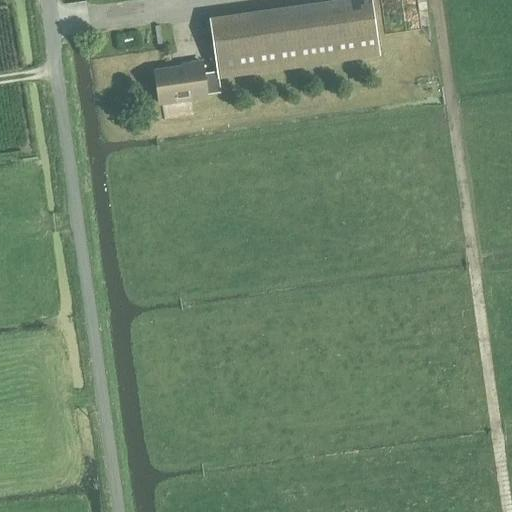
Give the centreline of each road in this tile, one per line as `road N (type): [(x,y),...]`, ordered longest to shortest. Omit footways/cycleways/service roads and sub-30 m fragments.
road 1 (unclassified): [(119,511),(45,0)]
road 2 (track): [(511,511),(438,0)]
